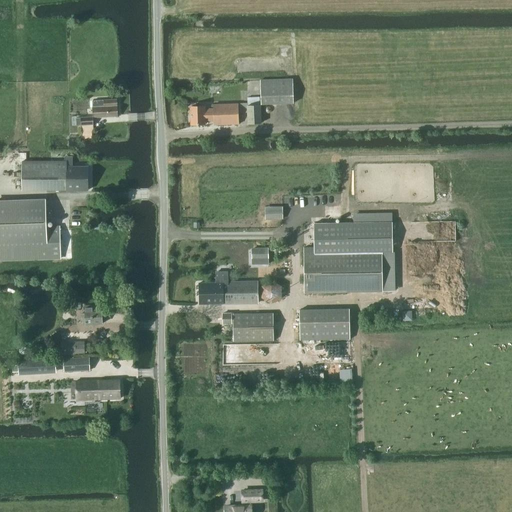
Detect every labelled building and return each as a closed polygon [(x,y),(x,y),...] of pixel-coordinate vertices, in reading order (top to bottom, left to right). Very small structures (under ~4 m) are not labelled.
[(261,105),(294,103),(293,79),(260,80),(261,105)] [(261,123),(261,120),(260,97),(248,98),(249,124),(261,123)] [(94,117),(118,116),(117,99),(93,101),(94,117)] [(214,125),(239,124),(238,104),(213,105),(213,109),(205,109),(204,106),(191,106),(192,124),(205,124),(205,121),(214,121),(214,125)] [(81,118),(76,118),(77,125),(82,125),(93,124),(93,120),(93,117),(81,118)] [(88,190),(88,166),(73,166),(73,158),(73,157),(65,157),(65,161),(22,162),(23,190),(67,190),(88,190)] [(46,201),(0,202),(0,260),(61,258),(60,226),(48,227),(46,227),(46,201)] [(283,219),(283,209),(266,210),(266,219),(283,219)] [(304,293),(383,292),(382,252),(393,251),(392,222),(314,223),(314,247),(304,247),(304,293)] [(269,258),(269,248),(252,248),(252,259),(269,258)] [(223,280),(223,276),(223,274),(216,274),(216,283),(199,283),(200,304),(258,303),(258,282),(226,282),(226,280),(223,280)] [(282,297),(282,286),(272,280),(261,286),(262,298),(272,304),(282,297)] [(86,313),(80,314),(81,322),(86,322),(86,324),(102,324),(102,309),(102,305),(94,305),(85,305),(86,313)] [(300,340),(350,339),(349,308),(299,309),(300,340)] [(224,324),(232,324),(232,313),(223,313),(224,324)] [(234,341),(274,340),(273,313),(233,314),(234,341)] [(61,355),(85,354),(84,341),(60,342),(61,355)] [(89,358),(64,359),(65,371),(90,370),(89,358)] [(55,359),(31,360),(32,371),(56,370),(55,359)] [(77,400),(120,398),(120,379),(76,381),(77,400)] [(250,501),(263,500),(263,490),(243,491),(243,501),(244,501),(244,506),(240,506),(240,508),(235,508),(235,506),(225,507),(225,511),(251,511),(251,506),(250,506),(250,501)]
